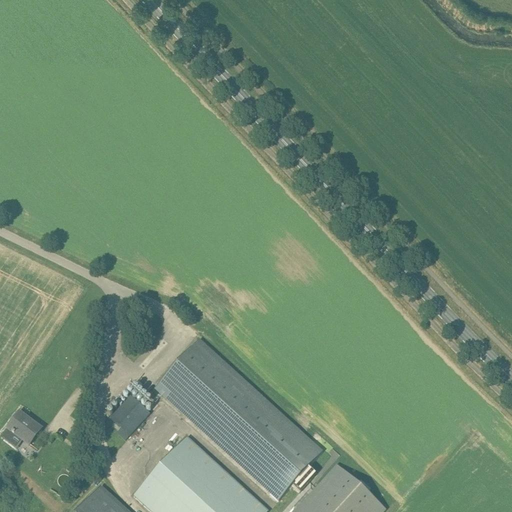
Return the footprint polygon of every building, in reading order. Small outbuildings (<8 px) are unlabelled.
[(199,341),(155,390),(279,502),(323,454),(199,341)] [(111,420),(130,437),(150,415),(131,398),(111,420)] [(19,415),(8,430),(13,434),(12,434),(14,436),(13,438),(21,444),(23,441),(30,447),(39,435),(35,432),(38,428),(33,425),(34,423),(29,419),(28,421),(19,415)] [(265,511),(186,440),(135,496),(151,511),(265,511)] [(384,511),(386,511),(337,467),(296,511),(384,511)] [(127,511),(101,488),(79,511),(127,511)]
